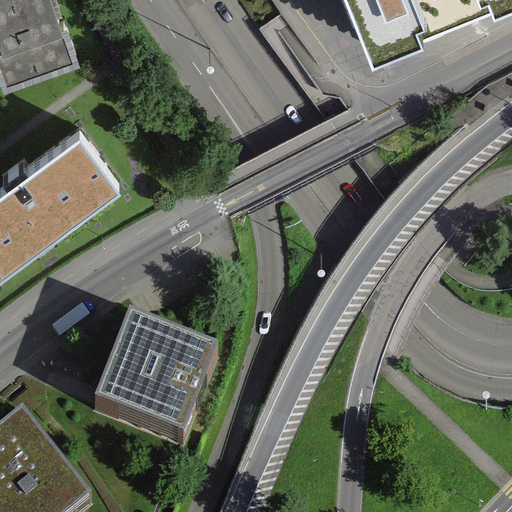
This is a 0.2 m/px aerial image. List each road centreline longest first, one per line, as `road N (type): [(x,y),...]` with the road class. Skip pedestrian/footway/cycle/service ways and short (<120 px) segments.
road 1 (primary): [(511,114),(414,201),(352,281),(237,511)]
road 2 (tertiary): [(511,349),(474,342),(441,319),(279,109),(209,0)]
road 3 (tertiary): [(198,70),(260,182),(271,272),(254,363),(197,511)]
road 4 (tertiary): [(198,70),(370,297),(422,353),(463,381),(511,388)]
road 5 (tertiary): [(348,511),(367,363),(408,269),(467,203),(511,182)]
